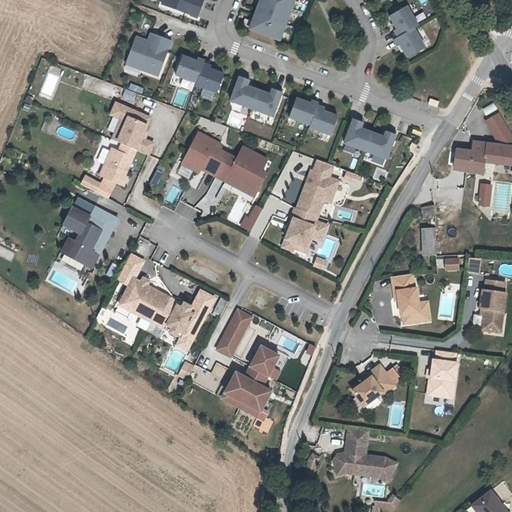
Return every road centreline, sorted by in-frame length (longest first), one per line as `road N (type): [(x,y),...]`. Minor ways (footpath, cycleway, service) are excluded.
road 1 (residential): [(445,131),(341,318)]
road 2 (residential): [(341,318),(154,224)]
road 3 (residential): [(337,335),(290,455),(285,511)]
road 4 (residential): [(355,91),(229,45),(219,29),(229,0)]
